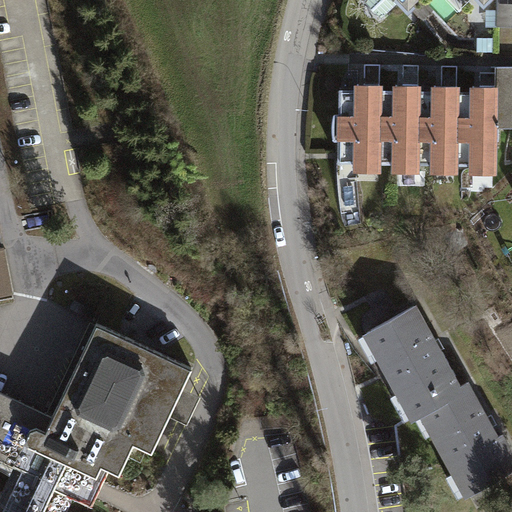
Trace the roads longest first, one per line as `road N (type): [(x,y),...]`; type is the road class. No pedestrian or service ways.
road 1 (residential): [(351,511),(289,237),(288,59),(304,0)]
road 2 (residential): [(171,511),(208,417),(217,354),(168,293),(96,260),(24,252),(0,179)]
road 3 (track): [(511,61),(288,59)]
road 4 (unknown): [(13,235),(37,389)]
